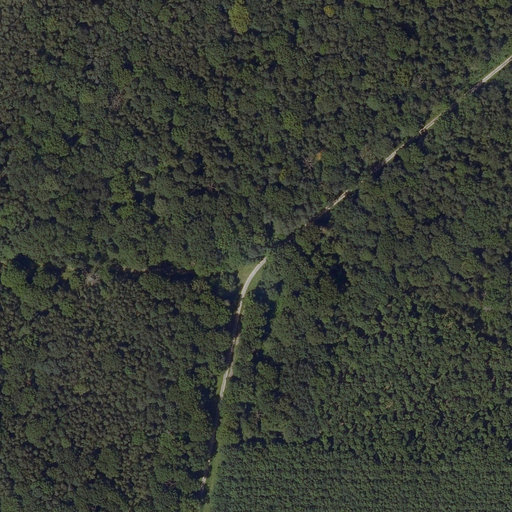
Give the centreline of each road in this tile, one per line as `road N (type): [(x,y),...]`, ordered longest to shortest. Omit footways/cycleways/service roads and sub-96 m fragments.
road 1 (track): [(256,267),(511,56)]
road 2 (unclassified): [(256,267),(236,310),(196,511)]
